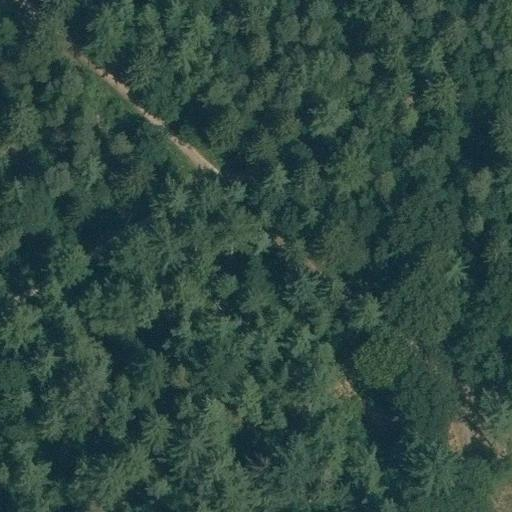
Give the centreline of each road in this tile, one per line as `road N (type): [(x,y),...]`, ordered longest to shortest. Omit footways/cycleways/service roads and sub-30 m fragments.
road 1 (track): [(477,418),(220,179)]
road 2 (track): [(156,122),(21,0)]
road 3 (track): [(124,231),(0,304)]
